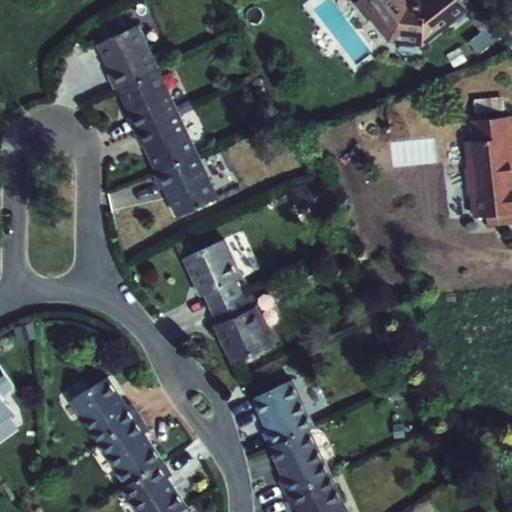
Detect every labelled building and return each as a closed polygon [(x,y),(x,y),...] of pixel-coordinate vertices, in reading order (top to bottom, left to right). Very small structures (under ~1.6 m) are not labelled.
[(357,0),(354,3),(368,20),(371,17),(389,40),(423,42),(465,8),(458,0),(426,0),(422,3),(413,3),(410,0),(357,0)] [(119,86),(158,68),(138,25),(98,43),(112,73),(109,74),(115,87),(119,86)] [(136,131),(178,111),(158,68),(119,86),(132,116),(129,117),(136,131)] [(143,145),(145,144),(159,173),(198,154),(178,111),(136,131),(143,145)] [(511,143),(509,116),(471,121),(473,142),(466,142),(468,169),(466,169),(469,197),(472,197),(475,218),(486,217),(487,226),(510,223),(509,215),(511,213),(511,180),(510,167),(511,167),(511,166),(511,143)] [(163,188),(165,186),(179,215),(218,197),(198,154),(159,173),(156,174),(163,188)] [(226,239),(186,257),(204,296),(207,294),(214,308),(244,294),(238,281),(244,277),(226,239)] [(221,323),(217,325),(234,362),(274,344),(257,306),(251,309),(244,294),(214,308),(221,323)] [(451,368),(416,384),(424,402),(417,406),(428,430),(426,431),(438,456),(440,455),(450,475),(460,471),(463,479),(485,469),(481,461),(490,456),(491,460),(501,457),(486,425),(474,430),(468,415),(469,415),(470,413),(470,410),(451,368)] [(71,400),(99,443),(140,417),(131,403),(127,406),(107,377),(71,400)] [(271,446),(311,428),(315,426),(294,379),(254,397),(270,430),(265,433),(271,446)] [(0,390),(0,422),(15,412),(0,390)] [(140,417),(99,443),(127,485),(163,461),(144,432),(149,429),(140,417)] [(289,494),(333,473),(311,428),(271,446),(286,478),(282,480),(289,494)] [(179,511),(187,507),(168,478),(172,475),(163,461),(127,485),(123,487),(139,511),(179,511)] [(350,511),(333,473),(289,494),(295,508),(299,506),(301,511),(350,511)]
